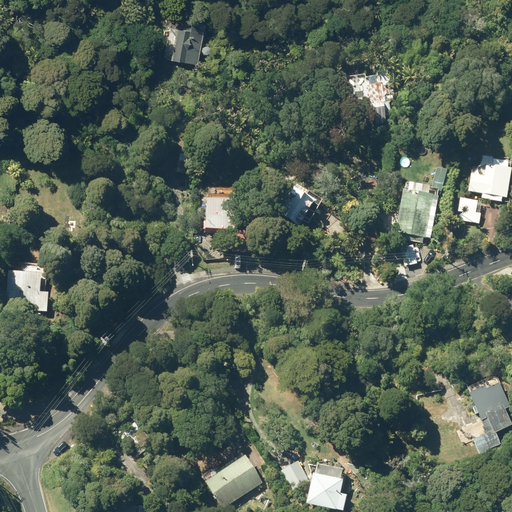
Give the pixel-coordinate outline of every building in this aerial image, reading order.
[(167,60),(193,64),(198,23),(182,20),(181,30),(172,28),(167,60)] [(374,120),(375,125),(385,124),(383,116),(395,114),(388,76),(373,78),(375,87),(357,90),(357,93),(349,94),(351,101),(345,102),(347,118),(362,115),(363,122),(374,120)] [(396,158),(396,160),(396,161),(396,163),(397,164),(398,165),(399,166),(400,167),(401,168),(403,168),(404,169),(406,169),(407,168),(409,168),(410,167),(411,166),(412,164),(412,163),(413,162),(413,160),(413,159),(413,157),(412,156),(411,155),(410,153),(409,153),(407,152),(406,151),(404,151),(403,151),(402,152),(400,152),(399,153),(398,154),(397,155),(396,157),(396,158)] [(367,153),(367,174),(385,174),(384,153),(367,153)] [(174,172),(183,173),(187,155),(178,154),(174,172)] [(505,198),(509,170),(483,167),(482,177),(468,176),(466,193),(480,195),(480,199),(500,202),(501,198),(505,198)] [(434,195),(443,197),(449,172),(435,168),(430,189),(434,191),(434,195)] [(393,234),(428,239),(434,198),(424,196),(425,189),(405,186),(404,193),(398,192),(393,234)] [(274,216),(296,228),(311,202),(289,190),(274,216)] [(473,214),(475,202),(458,199),(456,212),(461,213),(460,222),(470,224),(472,214),(473,214)] [(200,231),(230,233),(232,203),(202,201),(200,231)] [(230,253),(244,253),(244,235),(231,235),(230,253)] [(399,249),(403,267),(415,264),(412,246),(399,249)] [(2,311),(36,312),(38,274),(4,273),(2,311)] [(508,406),(498,384),(484,390),(482,387),(466,395),(472,406),(470,407),(474,416),(476,415),(478,419),(482,417),(489,432),(471,440),(478,455),(500,445),(495,435),(509,427),(501,410),(508,406)] [(279,449),(273,455),(284,468),(291,463),(279,449)] [(201,484),(221,511),(260,484),(242,457),(201,484)] [(280,472),(292,490),(307,480),(296,462),(280,472)] [(304,505),(338,511),(341,511),(345,496),(337,494),(339,481),(337,481),(339,472),(313,467),(311,477),(309,477),(304,505)]
